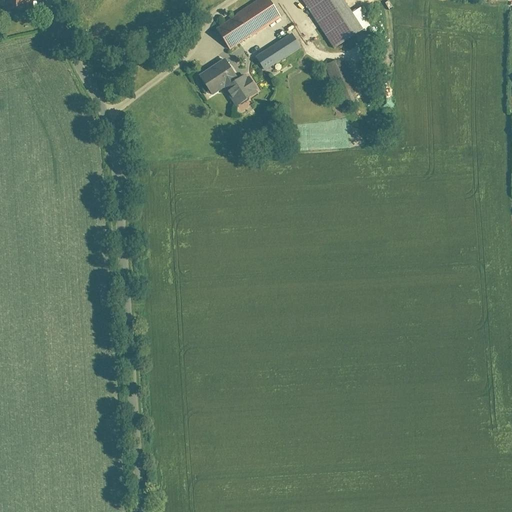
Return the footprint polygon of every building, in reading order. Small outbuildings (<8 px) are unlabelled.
[(267,0),(257,0),(213,30),(230,56),(281,21),(267,0)] [(342,0),(299,0),(329,48),(360,29),(342,0)] [(289,35),(257,57),(266,71),(299,49),(289,35)] [(243,72),(236,77),(223,58),(196,76),(211,98),(224,90),(235,108),(257,94),(243,72)] [(343,60),(324,67),(340,110),(359,103),(343,60)]
